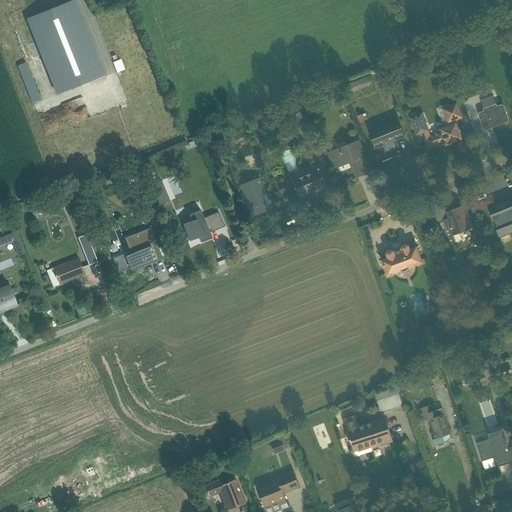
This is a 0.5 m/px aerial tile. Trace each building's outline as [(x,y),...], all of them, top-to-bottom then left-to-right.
[(71,3),(38,16),(77,16),(71,3)] [(112,61),(116,72),(124,68),(120,58),(112,61)] [(17,64),(32,102),(40,99),(25,61),(17,64)] [(368,75),(349,81),(351,87),(370,81),(368,75)] [(45,135),(89,118),(81,98),(37,115),(45,135)] [(461,138),(456,123),(466,119),(459,100),(438,108),(444,124),(432,129),(425,109),(413,114),(427,151),(461,138)] [(487,131),(511,122),(504,101),(479,110),(487,131)] [(407,137),(402,123),(370,135),(375,150),(379,149),(386,166),(404,159),(398,140),(407,137)] [(232,132),(234,140),(243,137),(241,130),(232,132)] [(335,169),(365,158),(359,141),(328,152),(335,169)] [(285,172),(295,169),(290,149),(280,151),(285,172)] [(301,198),(329,188),(322,169),(294,179),(301,198)] [(241,187),(253,217),(272,209),(259,179),(241,187)] [(500,231),(511,225),(511,203),(492,212),(500,231)] [(456,235),(475,228),(466,204),(447,211),(456,235)] [(194,240),(224,227),(217,210),(186,223),(194,240)] [(0,236),(0,245),(11,241),(18,256),(25,253),(16,230),(0,236)] [(87,263),(95,261),(86,232),(78,235),(87,263)] [(116,240),(109,244),(114,251),(121,246),(116,240)] [(390,277),(425,264),(417,242),(382,256),(390,277)] [(150,243),(112,255),(118,273),(156,260),(150,243)] [(59,285),(86,275),(80,259),(53,269),(59,285)] [(52,286),(58,284),(52,266),(46,269),(52,286)] [(0,314),(0,315),(19,308),(10,284),(0,288),(0,314)] [(439,380),(431,383),(436,394),(444,391),(439,380)] [(436,437),(451,432),(441,401),(418,408),(422,422),(430,420),(436,437)] [(356,452),(394,439),(384,409),(346,422),(356,452)] [(499,467),(511,463),(511,448),(506,429),(488,435),(490,439),(476,443),(482,462),(496,457),(499,467)] [(271,443),(274,452),(283,450),(280,440),(271,443)] [(257,447),(262,458),(273,453),(269,442),(257,447)] [(301,486),(295,471),(259,485),(269,510),(290,502),(286,492),(301,486)] [(224,510),(245,503),(236,477),(205,487),(208,497),(219,494),(224,510)] [(358,511),(354,501),(335,509),(336,511),(358,511)]
